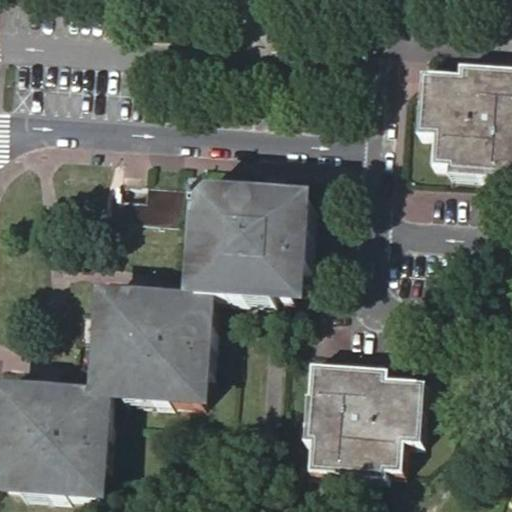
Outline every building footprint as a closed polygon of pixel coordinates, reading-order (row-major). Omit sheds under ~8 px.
[(511,78),(483,76),(466,75),(465,84),(427,82),(427,93),(424,143),(441,145),(438,175),(455,175),(454,184),(499,186),(499,183),(511,184),(511,78)] [(148,205),(122,203),(121,225),(184,229),(187,192),(149,190),(148,205)] [(207,276),(204,305),(219,306),(235,307),(234,311),(279,313),(280,305),(296,306),(298,276),(315,277),(317,246),(308,245),(310,215),(281,213),(282,204),(206,199),(205,205),(200,205),(199,218),(205,219),(204,230),(201,230),(198,275),(207,276)] [(319,216),(310,215),(308,245),(317,246),(319,216)] [(217,382),(220,337),(217,336),(219,306),(204,305),(160,302),(143,300),(143,310),(112,308),(111,339),(102,338),(100,369),(104,369),(101,399),(116,401),(132,400),(131,410),(176,414),(177,410),(207,412),(209,382),(217,382)] [(111,339),(112,308),(104,308),(102,338),(111,339)] [(427,452),(429,422),(420,421),(423,390),(394,389),(394,379),(318,374),(315,405),(312,405),(310,450),(317,451),(316,480),(346,481),(346,484),(392,487),(392,479),(408,480),(410,451),(427,452)] [(420,421),(429,422),(431,390),(423,390),(420,421)] [(114,431),(116,401),(101,399),(57,397),(40,396),(40,405),(9,403),(8,434),(0,433),(0,464),(14,465),(12,495),(28,495),(28,504),(73,507),(73,504),(104,506),(106,476),(114,476),(117,431),(114,431)] [(0,433),(8,434),(9,403),(1,402),(0,415),(0,433)]
